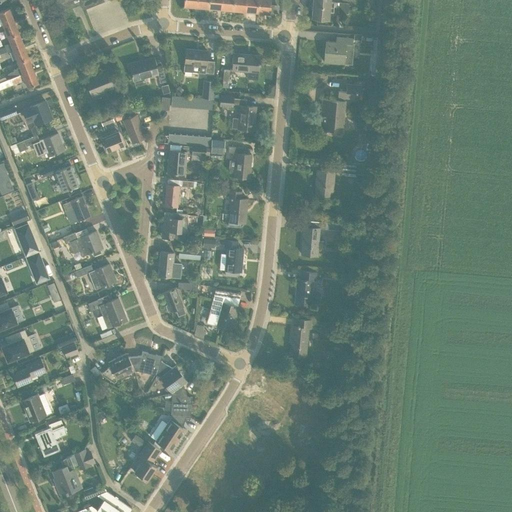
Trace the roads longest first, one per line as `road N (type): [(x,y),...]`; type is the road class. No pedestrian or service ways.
road 1 (residential): [(244,366),(265,290),(288,35)]
road 2 (residential): [(151,511),(244,366)]
road 3 (residential): [(244,366),(159,327),(139,280)]
road 4 (residential): [(102,183),(52,61)]
road 5 (residential): [(163,24),(288,35)]
